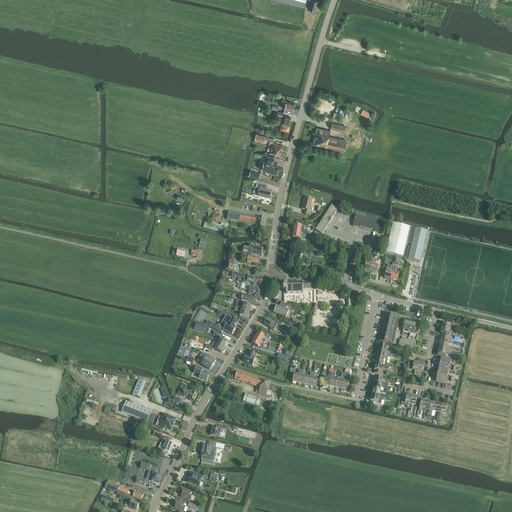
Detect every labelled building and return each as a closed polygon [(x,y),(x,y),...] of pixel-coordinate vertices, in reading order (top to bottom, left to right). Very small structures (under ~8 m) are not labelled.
[(318,1),(313,0),(309,0),(308,8),(315,11),(318,1)] [(293,110),(294,104),(286,102),(286,101),(282,100),(282,103),(286,104),(285,109),(292,110),(293,110)] [(289,127),(290,124),(289,124),(291,118),(285,116),(284,121),(282,120),(282,122),(281,122),(280,129),(288,131),(288,130),(289,130),(290,128),(289,127)] [(344,132),(345,126),(332,123),(330,129),(344,132)] [(344,152),(346,140),(329,137),(330,131),(317,128),(313,145),(344,152)] [(257,134),(255,140),(265,142),(266,137),(257,134)] [(270,142),(268,151),(270,152),(270,153),(280,156),(283,146),(270,142)] [(262,161),(259,168),(276,175),(276,173),(277,173),(279,169),(278,169),(279,167),(272,165),(275,159),(267,156),(265,162),(262,161)] [(250,171),(248,176),(258,179),(260,174),(250,171)] [(270,200),(272,192),(266,191),(266,187),(258,185),(257,189),(260,189),(258,197),(270,200)] [(310,216),(311,212),(309,211),(313,199),(305,197),(302,210),(305,210),(304,214),(310,216)] [(239,222),(240,214),(229,212),(227,220),(239,222)] [(258,218),(240,214),(239,222),(255,225),(255,222),(257,223),(256,228),(264,230),(266,219),(258,217),(258,218)] [(382,233),(385,222),(355,215),(353,226),(356,227),(356,226),(378,231),(377,232),(382,233)] [(219,225),(204,221),(203,227),(218,231),(219,225)] [(226,232),(228,225),(221,224),(219,230),(226,232)] [(385,254),(403,258),(407,243),(412,244),(411,247),(408,246),(405,258),(408,258),(408,259),(420,262),(427,231),(415,229),(415,228),(410,227),(410,228),(392,224),(389,237),(386,236),(385,243),(388,243),(385,254)] [(293,232),(307,234),(311,234),(311,232),(304,231),(304,230),(301,229),(302,227),(294,225),(293,232)] [(263,248),(250,244),(248,250),(243,249),(242,253),(251,255),(251,252),(261,255),(263,248)] [(177,256),(184,258),(184,255),(190,257),(195,258),(195,257),(199,257),(200,253),(193,251),(192,252),(178,249),(177,256)] [(299,264),(301,264),(305,265),(307,258),(306,258),(306,254),(301,253),(301,254),(290,252),(289,262),(299,264)] [(259,260),(252,258),(248,257),(246,263),(251,264),(251,263),(258,265),(259,260)] [(364,271),(370,272),(374,259),(371,259),(370,264),(366,264),(364,271)] [(374,259),(370,272),(377,274),(378,267),(375,266),(376,260),(374,259)] [(394,267),(391,280),(397,281),(399,274),(395,273),(396,268),(397,268),(397,264),(395,263),(394,267)] [(384,278),(391,280),(394,267),(391,266),(390,272),(386,271),(384,278)] [(253,276),(264,278),(266,271),(255,268),(253,276)] [(262,288),(264,280),(233,272),(232,276),(246,279),(246,278),(248,279),(247,282),(253,283),(253,286),(262,288)] [(311,288),(311,285),(311,283),(304,283),(302,283),(287,283),(286,283),(286,284),(286,285),(286,287),(283,287),(283,290),(286,290),(286,293),(286,294),(302,293),(303,293),(303,288),(304,288),(311,288)] [(255,295),(254,296),(260,298),(262,289),(250,286),(242,284),(240,289),(249,291),(248,293),(255,295)] [(241,301),(240,300),(240,301),(256,305),(257,298),(243,295),(241,301)] [(235,308),(251,312),(252,309),(251,308),(251,306),(237,302),(235,308)] [(274,313),(286,318),(288,319),(291,312),(290,312),(292,307),(282,303),(281,305),(280,308),(277,307),(276,306),(274,313)] [(250,316),(251,312),(235,308),(234,311),(241,313),(240,316),(248,318),(249,316),(250,316)] [(380,342),(392,345),(399,317),(386,314),(380,342)] [(234,328),(238,322),(226,315),(218,330),(223,331),(223,330),(232,335),(236,329),(234,328)] [(274,323),(267,319),(264,324),(271,328),(271,329),(274,331),(277,325),(281,326),(282,324),(275,320),(274,323)] [(302,322),(294,319),(291,325),(300,328),(302,322)] [(402,332),(417,335),(419,322),(405,319),(402,332)] [(208,327),(196,323),(194,330),(205,333),(208,327)] [(443,323),(441,328),(454,331),(454,329),(450,328),(451,325),(443,323)] [(258,333),(255,338),(264,343),(264,344),(266,341),(263,339),(265,336),(258,333)] [(442,334),(441,339),(453,342),(454,340),(450,339),(450,336),(448,335),(442,334)] [(263,346),(264,344),(264,343),(255,338),(252,344),(258,347),(260,344),(263,346)] [(218,344),(225,348),(228,342),(221,339),(218,344)] [(221,353),(225,348),(218,344),(216,343),(215,345),(217,346),(215,349),(221,353)] [(379,346),(378,352),(391,355),(396,356),(397,354),(393,350),(391,352),(386,351),(387,348),(379,346)] [(256,353),(250,351),(248,356),(245,355),(243,363),(252,366),(255,359),(254,358),(256,353)] [(377,358),(384,360),(387,361),(388,358),(391,358),(391,355),(378,352),(377,358)] [(208,356),(203,353),(201,356),(206,359),(202,365),(210,371),(210,370),(211,370),(212,368),(212,367),(214,364),(214,363),(216,360),(208,355),(208,356)] [(375,364),(389,367),(389,364),(387,364),(387,361),(384,360),(377,358),(375,364)] [(438,370),(448,373),(451,361),(441,359),(438,370)] [(417,376),(419,364),(414,362),(414,363),(409,362),(407,369),(412,370),(415,371),(414,375),(417,376)] [(425,365),(420,364),(417,376),(419,376),(420,372),(423,373),(425,365)] [(209,375),(202,372),(203,369),(196,366),(193,373),(200,375),(199,378),(207,381),(209,375)] [(299,383),(301,371),(299,370),(298,373),(299,374),(298,375),(294,374),(293,382),(299,383)] [(436,382),(446,384),(448,373),(438,370),(436,382)] [(266,396),(270,384),(238,372),(237,373),(236,376),(235,380),(257,388),(256,392),(266,396)] [(304,385),(310,386),(313,373),(311,372),(310,376),(310,378),(306,377),(304,385)] [(323,386),(329,387),(332,373),(329,373),(328,379),(325,378),(323,386)] [(345,373),(344,376),(341,389),(347,391),(349,383),(346,382),(346,380),(348,380),(350,374),(345,373)] [(335,388),(341,389),(344,376),(341,375),(340,381),(337,380),(335,388)] [(375,378),(374,384),(388,387),(388,384),(382,383),(383,379),(375,378)] [(138,380),(132,395),(140,398),(146,383),(138,380)] [(181,387),(178,394),(181,396),(182,395),(194,401),(197,395),(181,387)] [(372,395),(385,398),(387,399),(388,396),(380,394),(380,391),(373,390),(372,395)] [(404,393),(402,401),(401,405),(407,407),(407,408),(409,409),(412,396),(409,396),(409,394),(404,393)] [(260,399),(246,394),(243,402),(257,407),(260,399)] [(385,398),(372,395),(370,402),(372,402),(371,406),(377,407),(377,405),(381,405),(382,401),(384,401),(385,398)] [(412,396),(409,409),(411,409),(412,405),(416,406),(417,398),(412,396)] [(422,409),(425,410),(427,402),(421,400),(419,413),(421,413),(422,409)] [(151,412),(126,401),(122,413),(147,423),(151,412)] [(448,406),(442,405),(440,417),(442,418),(443,414),(446,414),(448,406)] [(171,432),(176,419),(170,417),(164,414),(162,419),(159,418),(156,426),(165,430),(171,432)] [(218,428),(212,427),(210,435),(219,437),(221,429),(226,430),(226,427),(219,425),(218,428)] [(156,430),(153,436),(162,439),(164,434),(156,430)] [(163,441),(162,444),(161,444),(159,449),(162,450),(161,451),(169,454),(173,444),(169,442),(170,439),(164,437),(163,441)] [(215,448),(216,444),(209,442),(208,446),(203,445),(201,456),(210,458),(212,447),(215,448)] [(145,483),(152,485),(153,483),(159,485),(162,475),(154,472),(153,473),(150,472),(147,481),(137,478),(136,483),(145,486),(145,483)] [(200,487),(204,477),(192,473),(189,483),(200,487)] [(119,487),(115,486),(107,483),(105,488),(117,492),(119,487)] [(143,496),(136,492),(135,495),(130,493),(130,494),(128,493),(129,491),(120,487),(117,493),(128,498),(132,500),(133,498),(141,501),(142,499),(143,498),(143,497),(143,496)] [(190,501),(192,496),(191,495),(192,493),(183,489),(181,494),(182,495),(181,497),(190,501)] [(101,501),(110,504),(112,505),(114,500),(103,496),(101,501)] [(183,511),(186,507),(184,506),(185,504),(176,500),(174,505),(176,506),(175,509),(183,511)] [(139,506),(139,505),(131,501),(130,504),(126,502),(124,506),(127,508),(128,506),(129,507),(136,511),(137,508),(138,508),(139,506)]
